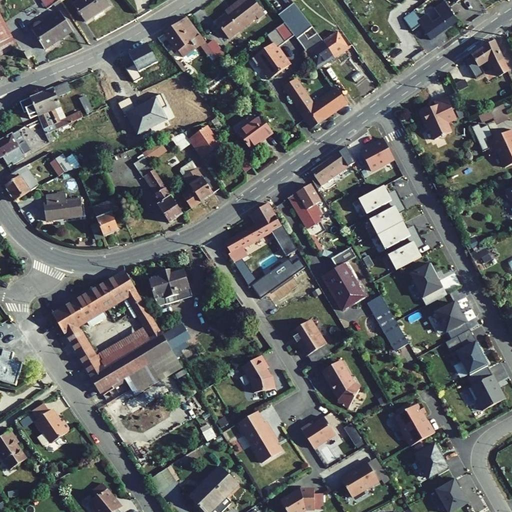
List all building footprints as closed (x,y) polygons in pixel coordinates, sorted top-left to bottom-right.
[(47,9),(60,0),(42,0),(42,1),(47,9)] [(79,0),(73,4),(85,22),(110,5),(106,0),(79,0)] [(237,6),(216,22),(228,39),(256,18),(258,20),(264,15),(253,0),(241,0),(236,4),(237,6)] [(413,11),(403,18),(412,31),(420,25),(430,40),(457,21),(444,2),(434,9),(440,18),(433,23),(426,14),(419,19),(413,11)] [(278,15),(291,33),(307,21),(293,3),(278,15)] [(40,23),(38,22),(34,25),(33,27),(35,29),(32,31),(45,49),(52,44),(51,42),(53,40),(55,42),(71,31),(59,13),(41,25),(40,23)] [(0,55),(16,47),(0,16),(0,55)] [(187,18),(165,33),(183,57),(195,49),(191,42),(195,39),(200,46),(205,42),(187,18)] [(307,21),(291,33),(297,39),(309,30),(312,27),(307,21)] [(285,42),(276,29),(266,35),(272,44),(251,58),(257,66),(260,64),(271,79),(289,66),(276,49),(285,42)] [(313,36),(309,30),(297,39),(301,45),(313,36)] [(323,42),(333,57),(348,48),(337,32),(323,42)] [(323,42),(321,43),(315,35),(313,36),(301,45),(316,68),(318,67),(333,57),(323,42)] [(195,49),(200,46),(195,39),(191,42),(195,49)] [(208,46),(217,58),(223,53),(214,41),(208,46)] [(467,64),(476,78),(484,74),(479,67),(490,60),(498,76),(507,72),(494,42),(483,48),(472,56),(474,59),(467,64)] [(136,65),(139,72),(158,63),(148,44),(130,53),(136,65)] [(217,58),(208,46),(203,50),(207,56),(210,54),(214,60),(217,58)] [(139,72),(136,65),(128,69),(135,82),(143,78),(139,72)] [(347,103),(337,88),(313,105),(296,79),(283,87),(311,128),(347,103)] [(60,96),(70,92),(67,83),(56,87),(60,96)] [(65,119),(57,97),(53,88),(40,94),(56,130),(83,118),(80,112),(65,119)] [(461,107),(455,93),(446,97),(452,111),(455,109),(461,107)] [(53,132),(56,130),(40,94),(30,98),(45,135),(53,132)] [(119,104),(125,115),(136,136),(167,119),(162,109),(167,107),(161,95),(149,101),(150,102),(136,109),(130,98),(119,104)] [(93,112),(85,96),(79,99),(87,115),(93,112)] [(426,122),(434,140),(452,132),(448,123),(456,119),(446,97),(434,103),(435,106),(427,110),(426,107),(420,110),(419,113),(423,123),(426,122)] [(28,99),(20,102),(27,120),(35,117),(28,99)] [(496,125),(509,119),(503,105),(489,111),(493,118),(496,125)] [(455,109),(459,118),(465,115),(461,107),(455,109)] [(479,116),(482,123),(493,118),(489,111),(479,116)] [(263,139),(272,133),(260,117),(238,133),(250,149),(259,143),(258,142),(262,138),(263,139)] [(212,121),(218,129),(222,126),(217,119),(212,121)] [(191,143),(201,157),(220,144),(207,127),(189,140),(191,143)] [(495,148),(505,168),(511,164),(511,129),(489,141),(493,150),(495,148)] [(22,156),(30,151),(18,131),(0,142),(0,157),(1,159),(3,158),(7,165),(12,162),(22,156)] [(56,139),(53,132),(45,135),(49,142),(56,139)] [(180,151),(191,143),(189,140),(184,133),(170,138),(180,151)] [(394,159),(383,139),(375,144),(374,146),(361,153),(371,172),(394,159)] [(144,156),(149,163),(167,151),(161,142),(143,154),(144,156)] [(355,163),(346,148),(339,152),(348,166),(355,163)] [(333,178),(349,167),(339,152),(310,172),(320,187),(321,186),(333,178)] [(252,168),(241,154),(235,158),(246,172),(252,168)] [(22,156),(12,162),(13,164),(23,158),(22,156)] [(169,223),(183,214),(149,163),(144,156),(138,160),(133,164),(142,178),(147,175),(158,192),(154,195),(160,203),(157,205),(169,223)] [(64,174),(73,170),(66,159),(58,164),(64,174)] [(191,208),(213,193),(192,162),(181,169),(180,172),(188,184),(179,190),(191,208)] [(4,186),(14,202),(37,187),(25,166),(5,178),(8,184),(4,186)] [(142,178),(154,195),(158,192),(147,175),(142,178)] [(333,178),(321,186),(323,188),(327,189),(337,183),(333,178)] [(287,198),(307,231),(321,222),(318,217),(321,215),(315,205),(321,202),(310,185),(287,198)] [(388,194),(384,186),(358,200),(366,215),(388,203),(385,196),(388,194)] [(385,196),(388,203),(390,206),(400,201),(395,191),(388,194),(385,196)] [(45,221),(82,216),(80,199),(66,201),(65,194),(45,196),(46,203),(43,204),(45,221)] [(115,201),(114,198),(92,207),(93,210),(115,201)] [(93,210),(103,237),(118,230),(111,213),(119,210),(115,201),(93,210)] [(390,206),(391,209),(395,216),(398,214),(405,211),(400,201),(390,206)] [(228,255),(234,263),(247,255),(243,247),(270,232),(285,257),(297,250),(282,224),(280,225),(267,204),(250,215),(256,225),(224,243),(230,253),(228,255)] [(395,216),(391,209),(369,220),(377,235),(402,222),(398,214),(395,216)] [(406,229),(402,222),(377,235),(385,250),(407,238),(403,231),(406,229)] [(97,223),(91,226),(94,234),(100,231),(97,223)] [(403,231),(407,238),(408,241),(418,236),(413,226),(406,229),(403,231)] [(322,235),(330,250),(337,246),(328,231),(322,235)] [(408,241),(410,244),(414,251),(417,250),(424,246),(418,236),(408,241)] [(469,241),(472,248),(478,245),(474,239),(469,241)] [(414,251),(410,244),(388,256),(396,271),(421,257),(417,250),(414,251)] [(323,277),(342,310),(366,296),(346,263),(356,257),(350,248),(332,259),(337,268),(323,277)] [(479,252),(484,264),(491,260),(485,249),(479,252)] [(287,270),(302,261),(297,253),(282,263),(287,270)] [(235,265),(248,286),(257,280),(243,260),(235,265)] [(251,286),(260,299),(292,277),(287,270),(282,263),(257,280),(248,286),(249,288),(251,286)] [(439,279),(431,264),(410,274),(422,298),(426,306),(433,302),(447,295),(443,287),(441,288),(437,280),(439,279)] [(149,280),(155,299),(164,296),(167,304),(192,297),(184,270),(171,273),(170,271),(161,274),(162,276),(157,277),(149,280)] [(136,291),(125,272),(74,302),(86,322),(123,299),(127,297),(139,317),(146,328),(153,340),(151,341),(161,357),(171,351),(172,350),(163,336),(162,334),(161,334),(136,292),(136,291)] [(312,293),(315,298),(321,294),(319,289),(312,293)] [(155,299),(157,307),(167,304),(164,296),(155,299)] [(367,303),(395,351),(408,343),(381,296),(367,303)] [(123,299),(135,319),(139,317),(127,297),(123,299)] [(467,322),(454,301),(435,310),(446,332),(467,322)] [(65,307),(77,327),(86,322),(74,302),(65,307)] [(123,380),(150,363),(140,347),(113,363),(110,358),(103,362),(99,355),(95,358),(77,327),(65,307),(52,314),(64,334),(65,334),(100,394),(105,391),(107,394),(127,382),(126,381),(124,382),(123,380)] [(408,328),(404,320),(398,324),(403,331),(408,328)] [(305,348),(309,355),(325,345),(310,321),(292,332),(295,337),(293,337),(297,343),(298,342),(301,347),(305,348)] [(172,350),(174,355),(188,346),(185,341),(190,339),(181,325),(163,336),(172,350)] [(146,328),(99,355),(103,362),(110,358),(113,363),(140,347),(150,363),(123,380),(124,382),(126,381),(127,382),(131,389),(178,361),(171,351),(161,357),(151,341),(153,340),(146,328)] [(219,334),(221,340),(227,337),(224,331),(219,334)] [(487,367),(475,344),(452,356),(457,364),(462,362),(469,376),(473,374),(487,367)] [(0,356),(0,381),(16,386),(22,363),(12,360),(14,353),(4,350),(2,357),(0,356)] [(251,385),(253,393),(275,389),(272,375),(270,376),(266,369),(268,368),(261,356),(241,368),(251,385)] [(131,389),(135,396),(182,368),(178,361),(131,389)] [(339,362),(321,372),(339,400),(337,403),(348,409),(359,389),(353,386),(349,379),(351,378),(345,367),(343,368),(339,362)] [(493,375),(467,389),(475,402),(477,401),(483,411),(504,400),(496,384),(497,383),(493,375)] [(125,404),(130,413),(167,391),(161,382),(125,404)] [(43,404),(31,412),(37,420),(49,412),(43,404)] [(423,416),(417,405),(395,417),(402,430),(401,432),(404,438),(407,438),(412,446),(434,433),(427,421),(425,423),(422,417),(423,416)] [(50,442),(51,444),(70,431),(63,420),(61,422),(52,409),(49,412),(37,420),(34,422),(42,434),(44,433),(50,442)] [(238,423),(262,464),(281,452),(272,436),(274,435),(266,422),(264,423),(257,412),(238,423)] [(24,425),(35,418),(32,414),(21,421),(24,425)] [(301,430),(314,449),(336,435),(324,417),(312,425),(309,427),(308,425),(301,430)] [(203,433),(207,441),(216,437),(211,428),(203,433)] [(0,454),(10,470),(27,459),(16,444),(17,444),(14,438),(15,437),(10,430),(0,437),(0,454)] [(42,434),(38,438),(42,445),(46,445),(50,442),(44,433),(42,434)] [(353,441),(357,447),(363,443),(359,437),(353,441)] [(436,444),(416,455),(418,460),(416,461),(421,469),(423,468),(429,478),(437,473),(438,476),(449,470),(442,457),(441,458),(438,454),(440,453),(436,444)] [(390,479),(376,458),(367,463),(379,482),(382,480),(384,483),(390,479)] [(340,478),(351,498),(379,482),(367,463),(366,461),(356,468),(356,470),(351,473),(350,472),(340,478)] [(190,497),(204,511),(222,511),(231,503),(226,497),(238,485),(220,467),(190,497)] [(151,481),(158,492),(175,481),(167,470),(151,481)] [(461,487),(456,479),(435,490),(447,511),(452,511),(468,504),(459,488),(461,487)] [(50,487),(52,492),(61,487),(58,483),(50,487)] [(120,511),(118,510),(122,507),(118,503),(117,503),(112,503),(113,499),(114,498),(102,483),(95,489),(95,494),(97,496),(88,502),(95,511),(120,511)] [(280,501),(286,511),(301,511),(306,509),(323,509),(323,494),(314,494),(314,489),(301,489),(280,501)]
